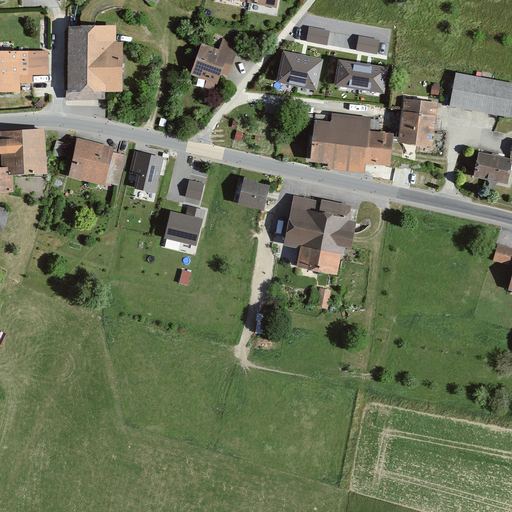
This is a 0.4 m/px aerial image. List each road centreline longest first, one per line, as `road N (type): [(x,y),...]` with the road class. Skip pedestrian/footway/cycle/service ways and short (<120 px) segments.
road 1 (tertiary): [(196,148),(511,218)]
road 2 (residential): [(196,148),(236,94),(390,113)]
road 3 (tertiary): [(0,123),(52,120),(196,148)]
road 4 (track): [(236,94),(311,0)]
